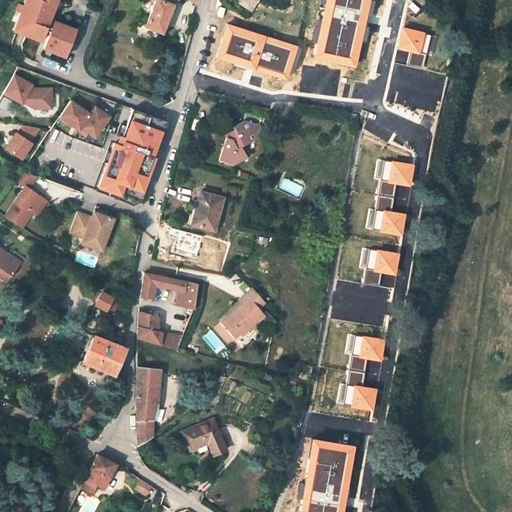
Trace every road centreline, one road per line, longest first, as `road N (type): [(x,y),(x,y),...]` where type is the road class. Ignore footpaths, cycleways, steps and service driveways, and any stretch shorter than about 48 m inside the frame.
road 1 (unclassified): [(367,111),(426,154),(373,511)]
road 2 (residential): [(114,457),(163,156),(189,82)]
road 3 (unclassified): [(367,111),(269,105),(189,82)]
road 4 (unknown): [(205,7),(264,31),(311,0)]
